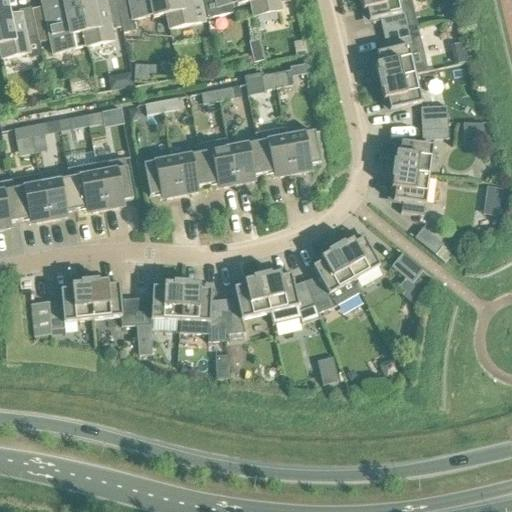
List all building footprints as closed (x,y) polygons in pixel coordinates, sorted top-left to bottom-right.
[(2,0),(0,0),(0,59),(1,63),(27,58),(24,44),(36,41),(31,18),(30,12),(17,14),(18,20),(7,22),(2,0)] [(86,50),(74,0),(56,0),(41,3),(44,16),(31,18),(30,12),(31,18),(36,41),(37,47),(50,44),(53,58),(74,54),(74,52),(85,50),(86,50)] [(89,0),(74,0),(86,50),(85,50),(85,51),(111,46),(109,34),(121,31),(115,2),(102,5),(103,8),(92,10),(89,0)] [(124,0),(115,2),(121,31),(122,37),(135,35),(133,24),(151,20),(152,22),(165,19),(166,19),(161,0),(124,0)] [(161,0),(166,19),(165,19),(168,33),(202,26),(202,24),(206,23),(201,0),(161,0)] [(201,0),(206,23),(219,20),(217,11),(236,7),(236,10),(250,7),(248,0),(201,0)] [(248,0),(250,7),(253,21),(279,15),(277,7),(289,4),(288,0),(248,0)] [(416,31),(408,0),(358,0),(362,15),(365,14),(368,25),(378,23),(382,39),(408,33),(416,31)] [(466,11),(445,15),(447,22),(467,18),(466,11)] [(427,76),(416,31),(408,33),(382,39),(386,55),(375,58),(378,69),(374,69),(378,87),(413,79),(427,76)] [(264,65),(261,53),(252,55),(255,67),(264,65)] [(306,78),(304,68),(296,70),(298,79),(306,78)] [(285,76),(272,78),(275,93),(287,91),(285,76)] [(107,80),(109,94),(132,91),(130,77),(107,80)] [(275,93),(272,78),(260,80),(263,95),(275,93)] [(413,79),(378,87),(382,105),(386,104),(388,115),(420,108),(413,79)] [(233,92),(217,95),(219,106),(235,103),(233,92)] [(219,106),(217,95),(200,98),(202,109),(219,106)] [(24,111),(22,103),(12,105),(14,113),(24,111)] [(176,103),(160,106),(162,117),(178,114),(176,103)] [(162,117),(160,106),(144,109),(146,120),(162,117)] [(419,112),(420,128),(447,127),(446,111),(419,112)] [(139,119),(138,113),(128,115),(130,125),(136,124),(139,119)] [(102,117),(86,120),(88,131),(104,128),(102,117)] [(88,131),(86,120),(70,123),(72,134),(88,131)] [(447,127),(420,128),(421,145),(448,143),(447,127)] [(46,128),(29,131),(31,142),(48,139),(46,128)] [(31,142),(29,131),(13,134),(15,145),(31,142)] [(253,138),(255,147),(256,147),(262,179),(278,176),(279,181),(291,179),(284,142),(285,141),(283,132),(253,138)] [(313,136),(285,141),(284,142),(291,179),(304,176),(303,171),(319,168),(313,136)] [(197,148),(199,158),(205,190),(221,187),(222,192),(235,190),(227,152),(228,152),(226,143),(197,148)] [(394,157),(392,175),(428,180),(432,151),(399,146),(398,158),(394,157)] [(256,147),(255,147),(228,152),(227,152),(235,190),(247,187),(246,182),(262,179),(256,147)] [(199,158),(171,163),(178,201),(191,198),(190,193),(205,190),(199,158)] [(124,162),(95,168),(104,215),(116,212),(115,207),(132,204),(124,162)] [(178,201),(171,163),(142,169),(148,201),(165,198),(166,203),(178,201)] [(66,173),(68,183),(74,215),(90,212),(91,217),(104,215),(95,168),(66,173)] [(428,180),(392,175),(390,193),(393,194),(392,205),(401,206),(400,216),(400,217),(423,220),(428,180)] [(38,179),(10,184),(18,226),(34,223),(35,228),(47,225),(40,188),(38,179)] [(68,183),(40,188),(47,225),(60,223),(59,218),(74,215),(68,183)] [(10,184),(0,185),(0,234),(3,234),(2,229),(18,226),(10,184)] [(500,207),(502,193),(486,191),(484,205),(500,207)] [(413,242),(443,267),(450,260),(442,250),(442,249),(422,232),(413,242)] [(351,245),(335,254),(353,285),(378,271),(362,242),(352,248),(351,245)] [(316,281),(304,285),(317,318),(335,311),(359,297),(353,285),(335,254),(319,263),(321,266),(311,271),(316,281)] [(390,271),(411,288),(421,275),(401,258),(390,271)] [(278,278),(260,282),(268,318),(271,329),(298,323),(300,329),(319,322),(317,318),(304,285),(292,290),(290,279),(279,282),(278,278)] [(235,303),(222,304),(225,339),(244,337),(241,324),(268,318),(260,282),(242,286),(243,290),(232,292),(235,303)] [(120,331),(135,330),(134,303),(119,304),(117,289),(106,290),(106,286),(88,288),(91,324),(119,321),(120,331)] [(63,327),(91,324),(88,288),(70,290),(70,293),(59,294),(60,305),(47,306),(49,333),(64,332),(63,327)] [(150,324),(178,325),(179,325),(180,289),(162,288),(162,292),(151,291),(150,303),(134,303),(135,330),(150,329),(150,324)] [(179,325),(178,325),(178,338),(207,339),(207,340),(225,339),(222,304),(209,305),(210,294),(198,294),(199,290),(180,289),(179,325)] [(323,385),(339,381),(334,357),(318,361),(323,385)] [(378,369),(385,382),(398,375),(391,362),(378,369)] [(356,381),(352,375),(346,378),(349,385),(356,381)]
